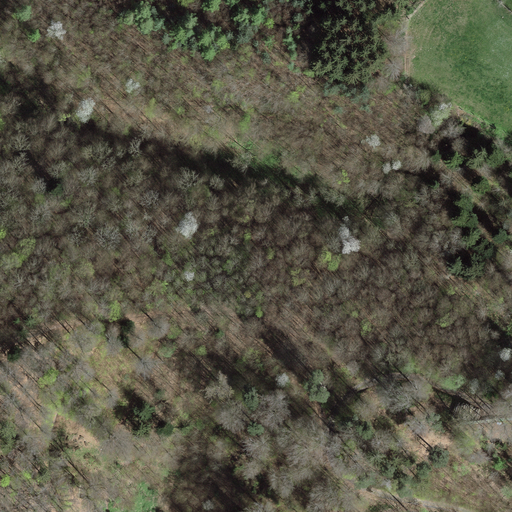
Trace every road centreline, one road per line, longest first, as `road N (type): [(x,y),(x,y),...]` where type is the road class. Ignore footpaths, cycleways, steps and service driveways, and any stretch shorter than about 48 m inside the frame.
road 1 (track): [(182,311),(235,312),(300,335),(312,354),(328,428)]
road 2 (track): [(328,428),(348,392),(390,374),(511,408)]
road 3 (track): [(460,511),(353,483),(332,460),(328,428)]
